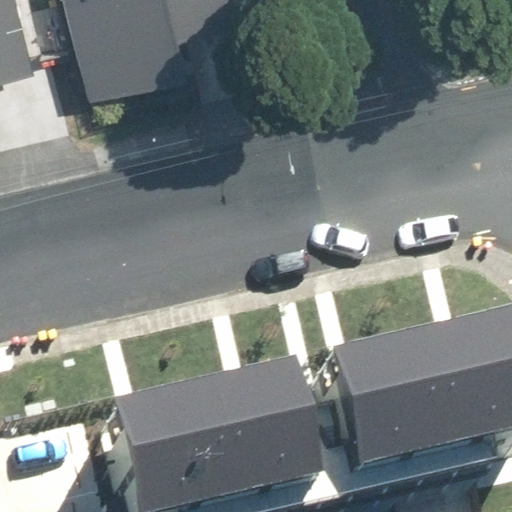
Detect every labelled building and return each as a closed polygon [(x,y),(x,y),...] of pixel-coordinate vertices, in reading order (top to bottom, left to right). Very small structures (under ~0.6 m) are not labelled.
[(42,0),(0,0),(0,107),(9,105),(1,68),(55,56),(42,0)] [(257,5),(256,0),(91,0),(110,84),(214,62),(204,17),(257,5)] [(329,362),(354,467),(511,429),(511,326),(510,320),(329,362)] [(119,411),(143,511),(157,511),(325,472),(300,368),(119,411)] [(468,511),(462,478),(390,493),(394,511),(468,511)]
